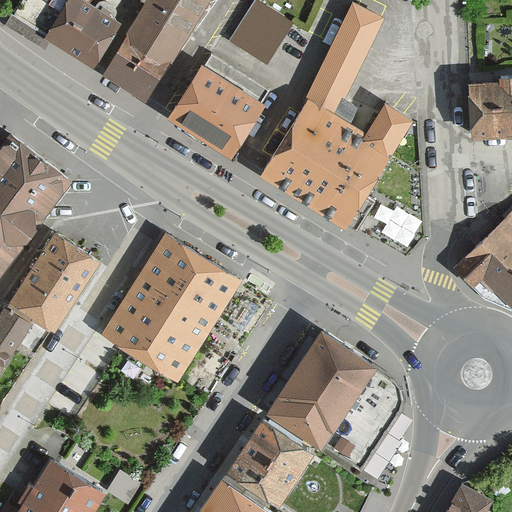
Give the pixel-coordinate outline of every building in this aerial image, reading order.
[(70,0),(74,2),(50,39),(149,103),(214,2),(211,0),(144,0),(127,27),(92,5),(94,0),(70,0)] [(303,30),(260,3),(234,44),(277,71),(303,30)] [(352,4),(258,177),(358,231),(416,123),(381,105),(367,131),(339,115),(388,23),(352,4)] [(275,91),(214,53),(172,121),(233,159),(275,91)] [(511,83),(474,85),(476,143),(511,141),(511,83)] [(41,216),(72,174),(19,131),(3,135),(0,138),(0,270),(23,239),(21,232),(25,232),(37,216),(41,216)] [(487,300),(511,311),(511,213),(460,269),(487,300)] [(55,226),(9,296),(17,302),(13,307),(49,330),(53,325),(55,326),(101,257),(55,226)] [(242,275),(166,227),(102,330),(178,378),(242,275)] [(5,303),(0,310),(0,371),(33,321),(5,303)] [(395,379),(327,334),(203,511),(278,511),(279,511),(319,454),(358,477),(400,412),(403,402),(401,387),(395,379)] [(118,352),(102,342),(49,429),(144,488),(198,401),(118,352)] [(91,511),(107,488),(50,453),(33,482),(29,480),(17,497),(21,500),(17,506),(7,499),(0,508),(0,511),(91,511)] [(511,511),(511,509),(473,490),(461,511),(511,511)]
